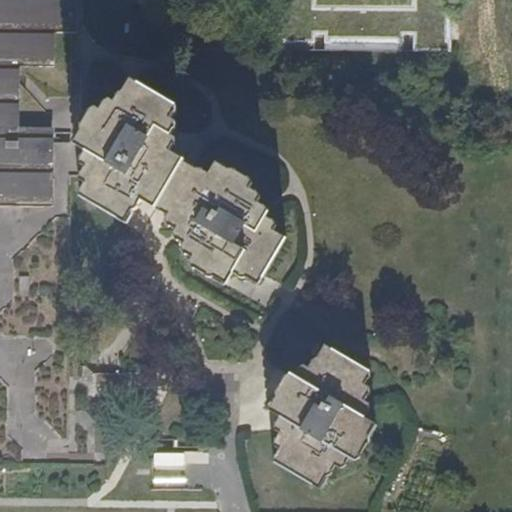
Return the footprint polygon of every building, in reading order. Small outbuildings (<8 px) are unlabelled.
[(0,0),(0,471),(67,472),(70,180),(82,180),(83,121),(83,108),(71,108),(72,33),(72,0),(0,0)] [(274,0),(274,47),(449,49),(449,0),(274,0)] [(91,107),(83,121),(82,180),(82,197),(126,222),(140,200),(154,208),(182,158),(174,153),(175,105),(127,77),(120,90),(95,109),(91,107)] [(208,172),(182,158),(154,208),(159,211),(189,264),(222,284),(230,271),(256,286),(285,236),(280,234),(248,176),(216,157),(208,172)] [(365,418),(367,369),(322,342),(311,361),(286,373),(264,407),(274,413),(274,460),(320,489),(330,471),(359,456),(377,424),(365,418)]
